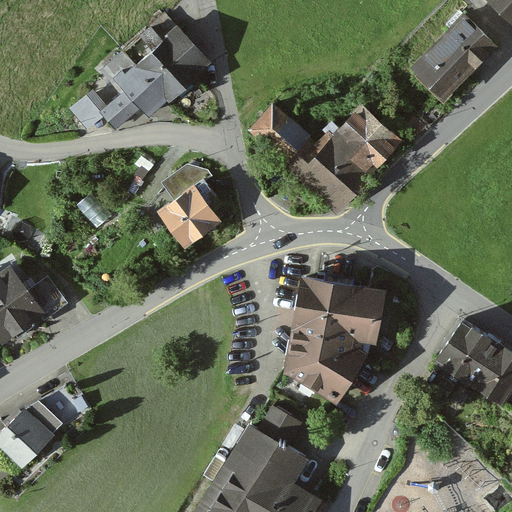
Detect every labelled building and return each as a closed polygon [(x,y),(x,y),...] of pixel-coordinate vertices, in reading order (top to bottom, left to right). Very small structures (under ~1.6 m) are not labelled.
[(511,0),(490,0),(511,21),(511,0)] [(460,14),(455,10),(443,23),(447,27),(435,40),(411,64),(440,94),(464,69),(490,43),(465,17),(464,17),(460,13),(460,14)] [(163,95),(163,96),(203,59),(175,26),(170,30),(159,17),(164,13),(163,12),(154,20),(121,50),(163,95)] [(144,113),(163,96),(163,95),(121,50),(102,67),(115,81),(116,81),(123,89),(118,93),(119,93),(98,110),(110,125),(131,109),(133,111),(139,107),(144,113)] [(360,101),(381,122),(392,112),(371,91),(360,101)] [(247,127),(285,162),(307,138),(269,103),(247,127)] [(321,128),(323,132),(366,169),(395,139),(358,103),(336,126),(328,121),(321,128)] [(307,138),(285,162),(284,163),(330,205),(331,207),(366,169),(323,132),(313,143),(307,138)] [(200,178),(171,199),(158,208),(173,229),(182,240),(213,217),(205,206),(215,199),(200,178)] [(5,266),(0,269),(0,335),(10,329),(14,335),(31,323),(26,317),(37,310),(41,316),(62,301),(44,276),(32,284),(23,291),(18,284),(5,266)] [(377,290),(365,287),(350,285),(351,279),(321,273),(320,279),(301,276),(284,366),(331,395),(358,351),(350,346),(355,334),(369,336),(377,290)] [(470,382),(497,343),(460,318),(433,356),(470,382)] [(511,410),(511,353),(497,343),(470,382),(473,384),(497,401),(497,400),(511,410)] [(422,389),(434,398),(446,380),(442,377),(434,371),(422,389)] [(409,402),(400,418),(410,424),(419,407),(409,402)] [(307,511),(316,499),(310,496),(286,480),(302,455),(270,435),(283,416),(268,407),(256,426),(248,421),(230,450),(190,511),(307,511)] [(0,439),(24,464),(49,439),(24,414),(11,428),(0,438),(0,439)]
